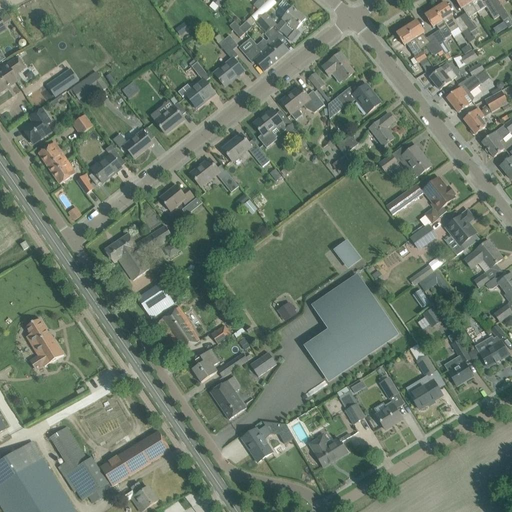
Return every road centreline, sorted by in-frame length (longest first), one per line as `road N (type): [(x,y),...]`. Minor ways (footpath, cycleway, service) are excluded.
road 1 (tertiary): [(237,511),(0,163)]
road 2 (unclassified): [(73,242),(226,468),(300,490),(323,511)]
road 3 (residential): [(351,17),(73,242)]
road 4 (residential): [(511,217),(351,17)]
road 5 (tertiary): [(327,511),(511,398)]
road 6 (unclassified): [(0,136),(73,242)]
